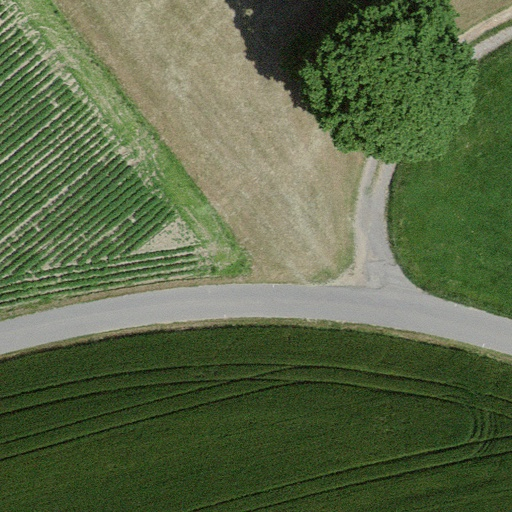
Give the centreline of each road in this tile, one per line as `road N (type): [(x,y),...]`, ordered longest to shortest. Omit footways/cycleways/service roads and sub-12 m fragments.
road 1 (unclassified): [(0,338),(149,307),(257,299),(381,307),(511,346)]
road 2 (track): [(381,307),(367,220),(385,144),(436,58),(511,18)]
